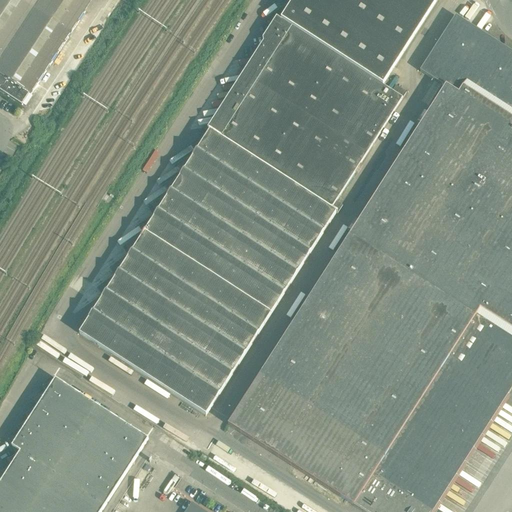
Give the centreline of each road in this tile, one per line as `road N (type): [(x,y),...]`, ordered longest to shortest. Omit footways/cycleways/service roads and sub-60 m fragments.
road 1 (unknown): [(98,396),(155,445),(111,511)]
road 2 (unclassified): [(257,511),(155,445)]
